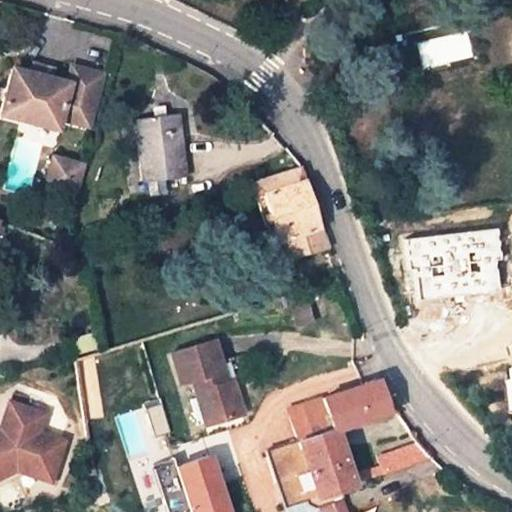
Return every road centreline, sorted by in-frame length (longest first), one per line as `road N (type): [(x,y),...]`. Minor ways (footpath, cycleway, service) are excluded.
road 1 (unclassified): [(511,479),(437,418),(393,355),(330,183),(290,99),(267,72)]
road 2 (unclassified): [(267,72),(109,0)]
